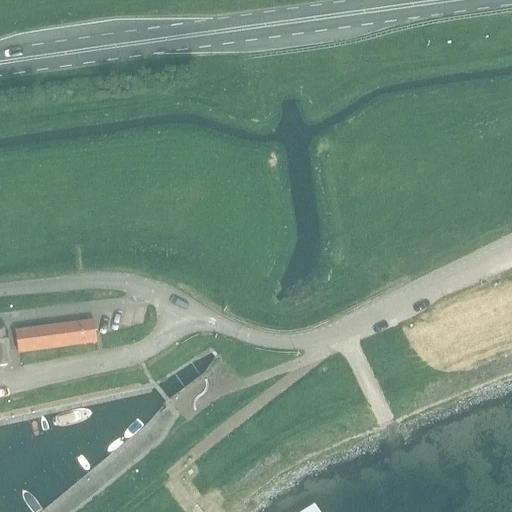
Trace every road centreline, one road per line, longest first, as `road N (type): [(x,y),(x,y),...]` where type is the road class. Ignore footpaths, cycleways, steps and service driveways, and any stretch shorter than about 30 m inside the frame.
road 1 (primary): [(0,62),(455,0)]
road 2 (unclassified): [(195,317),(254,337),(320,338),(511,247)]
road 3 (residential): [(0,388),(134,355),(195,317)]
road 4 (residential): [(0,319),(124,302),(146,287)]
road 5 (unclassified): [(0,290),(110,280),(146,287)]
